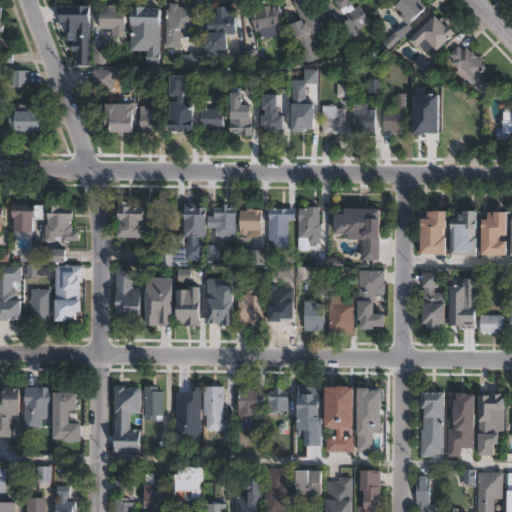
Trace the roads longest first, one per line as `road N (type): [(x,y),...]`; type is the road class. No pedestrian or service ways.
road 1 (residential): [(21,0),(96,184),(95,511)]
road 2 (residential): [(511,359),(0,352)]
road 3 (residential): [(511,171),(0,168)]
road 4 (residential): [(401,170),(397,511)]
